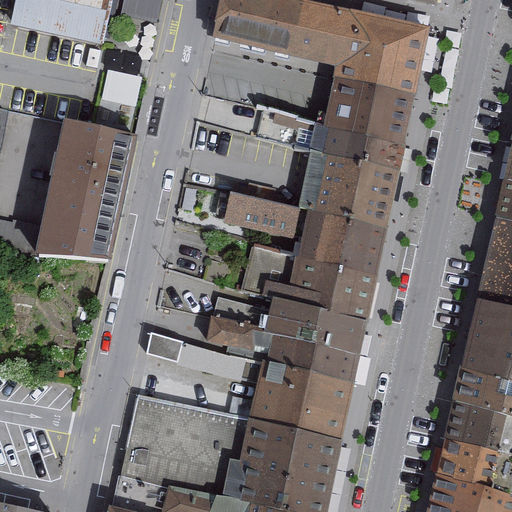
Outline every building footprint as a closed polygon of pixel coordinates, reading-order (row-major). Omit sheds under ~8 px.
[(114,0),(16,0),(10,25),(103,47),(114,0)] [(428,31),(299,0),(224,0),(214,43),(343,74),(331,124),(266,109),(259,140),(311,153),(320,155),(306,212),(300,210),(239,196),(232,226),(301,242),(296,261),(256,252),(245,292),(286,302),(366,321),(428,31)] [(444,0),(403,0),(442,10),(444,0)] [(141,102),(147,72),(112,65),(107,96),(141,102)] [(90,128),(69,124),(46,231),(0,223),(0,149),(8,111),(0,109),(0,250),(41,256),(109,261),(135,137),(90,128)] [(511,226),(511,162),(497,223),(511,226)] [(511,312),(511,226),(497,223),(478,303),(511,312)] [(351,388),(366,321),(286,302),(283,316),(219,302),(209,347),(271,361),(270,365),(351,388)] [(511,393),(511,312),(478,303),(460,378),(511,393)] [(246,362),(151,338),(145,358),(241,382),(246,362)] [(340,441),(351,388),(270,365),(255,423),(340,441)] [(511,503),(511,393),(460,378),(435,483),(511,503)] [(254,425),(139,400),(123,478),(176,488),(228,500),(235,462),(247,461),(254,425)] [(278,511),(324,511),(340,441),(255,423),(254,425),(247,461),(235,462),(228,500),(278,511)] [(171,511),(176,488),(123,478),(117,507),(143,511),(171,511)] [(511,511),(511,503),(435,483),(428,511),(511,511)] [(278,511),(228,500),(176,488),(171,511),(278,511)] [(0,511),(39,511),(0,502),(0,511)]
